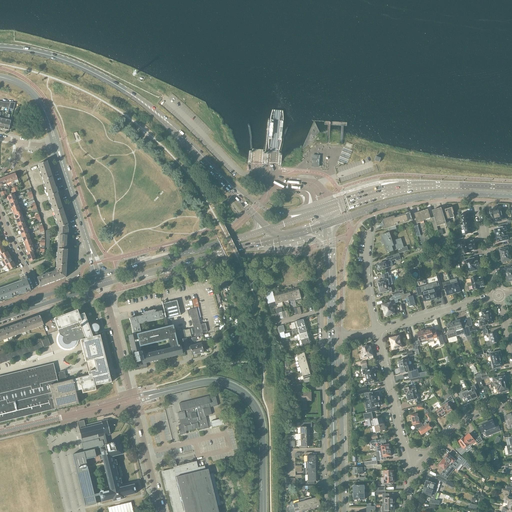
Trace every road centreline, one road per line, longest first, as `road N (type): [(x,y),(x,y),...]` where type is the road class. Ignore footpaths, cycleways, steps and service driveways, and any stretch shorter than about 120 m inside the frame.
road 1 (secondary): [(219,173),(118,86),(60,58),(0,47)]
road 2 (residential): [(160,511),(102,285)]
road 3 (secondary): [(327,223),(417,197),(511,195)]
road 4 (unknown): [(191,382),(228,380),(252,399),(260,511)]
road 5 (residential): [(321,336),(326,511)]
road 6 (tertiary): [(102,285),(270,240)]
road 7 (tertiary): [(268,228),(105,274)]
road 8 (track): [(37,99),(65,101),(106,120),(173,187)]
road 9 (residential): [(345,511),(340,364),(331,356)]
road 10 (secondary): [(335,511),(331,356)]
road 11 (residential): [(412,471),(376,330)]
road 12 (residential): [(376,330),(498,295)]
road 13 (residential): [(511,401),(463,418),(412,471)]
